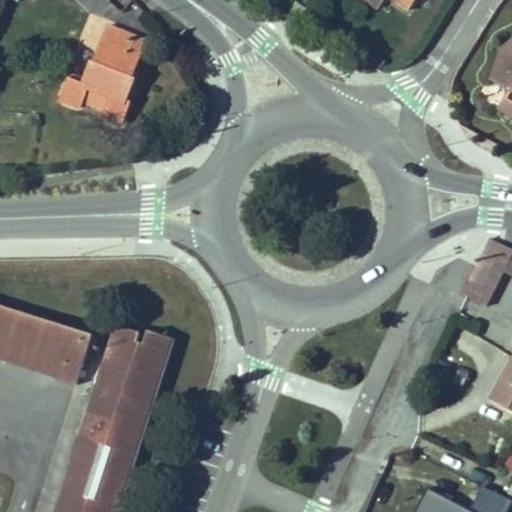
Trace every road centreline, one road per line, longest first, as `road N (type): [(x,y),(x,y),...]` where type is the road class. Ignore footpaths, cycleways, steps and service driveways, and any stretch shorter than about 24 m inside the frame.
road 1 (residential): [(349,511),(443,283)]
road 2 (primary): [(324,114),(314,90),(268,46),(219,9),(198,5)]
road 3 (primary): [(198,5),(234,68),(238,118),(227,157)]
road 4 (secondary): [(138,213),(0,218)]
road 5 (primary): [(398,251),(467,220),(511,219)]
